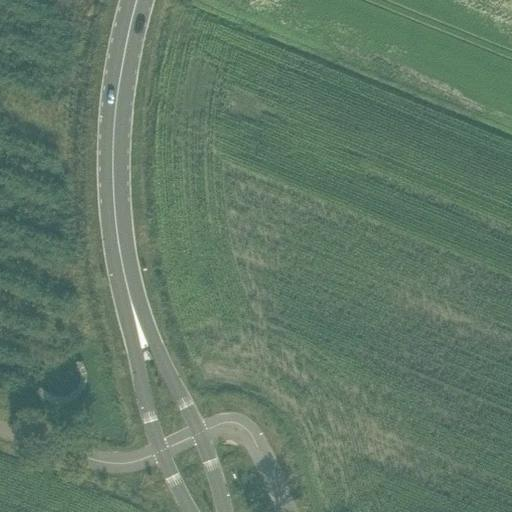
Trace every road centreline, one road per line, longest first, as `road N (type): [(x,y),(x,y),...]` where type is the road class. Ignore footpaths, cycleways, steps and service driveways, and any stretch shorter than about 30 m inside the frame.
road 1 (secondary): [(130,312),(111,173),(125,33),(136,0)]
road 2 (unclassified): [(160,452),(101,462),(0,430)]
road 3 (secondary): [(130,312),(140,390),(160,452)]
road 4 (unclassified): [(286,511),(250,431),(228,424),(198,435)]
road 5 (secondary): [(198,435),(130,312)]
